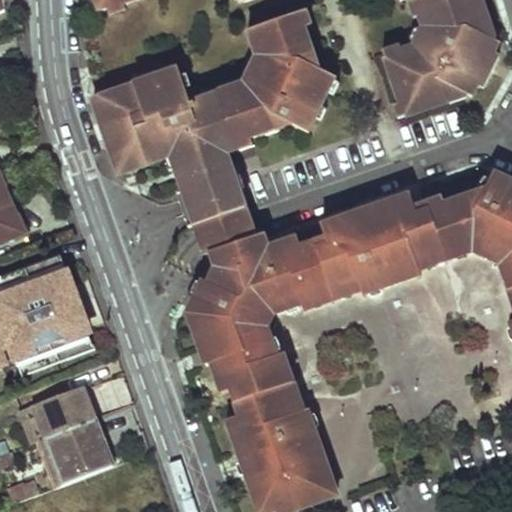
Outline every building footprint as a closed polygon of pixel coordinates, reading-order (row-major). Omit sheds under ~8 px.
[(242,0),(243,2),(250,0),(94,0),(99,13),(107,10),(123,5),(124,7),(141,0),(242,0)] [(406,0),(407,1),(410,0),(414,0),(424,27),(413,50),(384,60),(404,118),(448,103),(455,91),(467,96),(471,98),(491,58),(498,44),(494,42),(481,35),(487,22),(479,0),(406,0)] [(109,16),(125,11),(124,7),(123,5),(107,10),(109,16)] [(304,13),(299,15),(304,30),(310,28),(304,13)] [(205,239),(216,270),(208,285),(204,282),(187,316),(199,351),(206,348),(212,365),(221,395),(231,392),(240,417),(226,422),(258,511),(271,511),(274,511),(295,511),(337,498),(307,412),(302,413),(296,415),(276,358),(266,330),(273,316),(301,306),(359,286),(361,292),(363,297),(420,277),(418,273),(417,267),(470,248),(482,253),(480,257),(499,267),(505,265),(511,284),(511,322),(510,323),(511,329),(511,183),(493,175),(482,198),(476,195),(444,206),(442,201),(426,206),(428,212),(417,216),(415,210),(410,196),(358,215),(321,228),(325,241),(300,250),(297,240),(268,251),(263,236),(255,239),(250,226),(230,166),(228,167),(225,156),(223,150),(250,140),(284,129),(286,124),(307,135),(321,107),(334,79),(312,68),(315,62),(304,30),(299,15),(253,31),(256,40),(251,42),(256,59),(262,56),(245,91),(243,85),(227,91),(229,97),(220,100),(218,96),(190,106),(178,71),(133,87),(133,88),(100,100),(105,114),(98,116),(115,168),(130,163),(131,167),(164,157),(165,160),(170,158),(195,228),(201,226),(205,239)] [(490,22),(487,22),(481,35),(494,42),(495,39),(490,22)] [(248,33),(251,42),(256,40),(253,31),(248,33)] [(243,85),(245,91),(262,56),(256,59),(243,85)] [(218,94),(218,96),(220,100),(229,97),(227,91),(218,94)] [(455,91),(448,103),(449,105),(466,100),(467,96),(455,91)] [(93,102),(98,116),(105,114),(100,100),(93,102)] [(250,140),(223,150),(225,156),(252,147),(250,140)] [(118,176),(165,160),(164,157),(131,167),(130,163),(115,168),(118,176)] [(0,189),(0,245),(20,237),(0,189)] [(426,206),(415,210),(417,216),(428,212),(426,206)] [(472,253),(480,257),(482,253),(470,248),(417,267),(418,273),(472,253)] [(0,363),(15,358),(21,375),(91,348),(58,257),(0,279),(0,363)] [(511,304),(511,284),(505,265),(499,267),(511,304)] [(361,292),(359,286),(301,306),(303,312),(361,292)] [(205,367),(212,365),(206,348),(199,351),(205,367)] [(276,358),(296,415),(302,413),(282,356),(276,358)] [(95,422),(83,389),(40,406),(53,439),(95,422)] [(53,439),(40,406),(26,411),(38,443),(48,440),(53,439)] [(53,439),(48,440),(48,441),(65,487),(112,469),(95,422),(53,439)] [(65,487),(48,441),(41,444),(58,489),(65,487)] [(0,458),(0,469),(1,470),(14,466),(10,455),(0,458)] [(25,483),(8,490),(11,497),(14,506),(40,497),(35,481),(25,484),(25,483)]
